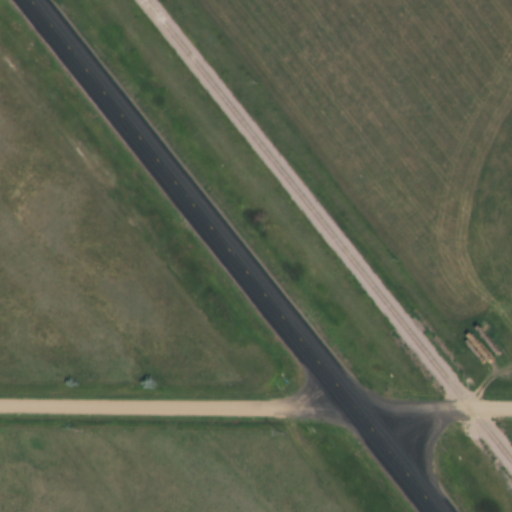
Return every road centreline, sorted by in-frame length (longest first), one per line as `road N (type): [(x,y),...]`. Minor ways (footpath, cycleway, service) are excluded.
road 1 (primary): [(432,511),(25,0)]
road 2 (residential): [(468,410),(0,406)]
